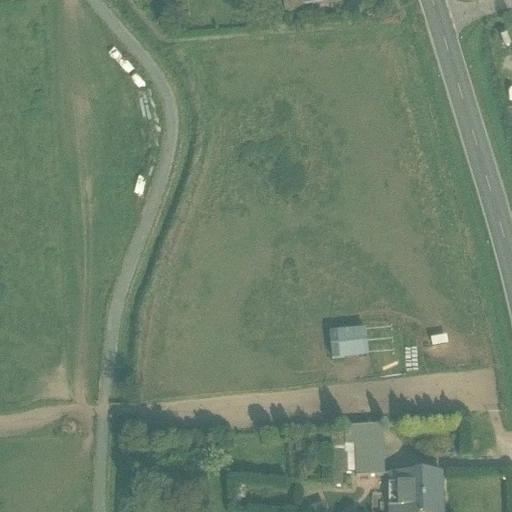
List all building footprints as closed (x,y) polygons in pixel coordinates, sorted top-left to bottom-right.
[(265,0),(254,0),(257,9),(267,7),(265,0)] [(298,0),(265,0),(267,7),(269,16),(300,10),(298,0)] [(340,0),(298,0),(300,10),(300,11),(341,3),(340,0)] [(333,365),(369,360),(365,332),(329,337),(333,365)] [(381,443),(355,443),(355,447),(355,470),(382,469),(381,443)] [(355,470),(355,447),(336,448),(337,485),(349,485),(349,475),(355,475),(355,470)] [(382,469),(355,470),(355,475),(356,479),(382,478),(382,469)] [(442,511),(443,474),(393,476),(392,511),(442,511)]
